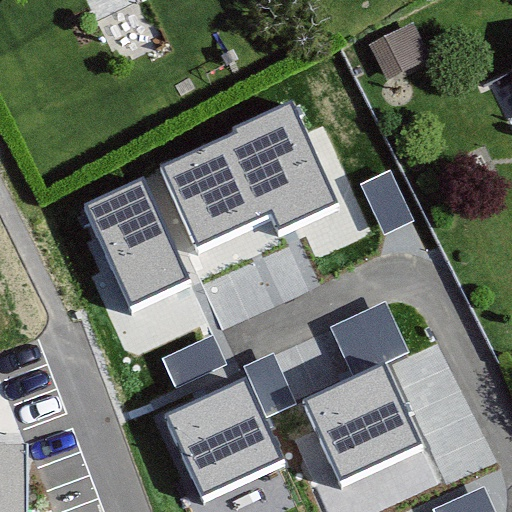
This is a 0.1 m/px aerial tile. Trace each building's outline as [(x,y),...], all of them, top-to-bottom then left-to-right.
[(294,102),(160,163),(197,244),(272,211),(279,228),(339,201),(294,102)] [(143,178),(87,203),(132,302),(188,277),(143,178)] [(180,384),(228,366),(218,338),(169,356),(180,384)] [(420,443),(385,366),(305,402),(340,480),(420,443)] [(247,379),(167,416),(203,494),(282,457),(247,379)] [(0,511),(35,511),(35,439),(0,439),(0,511)]
